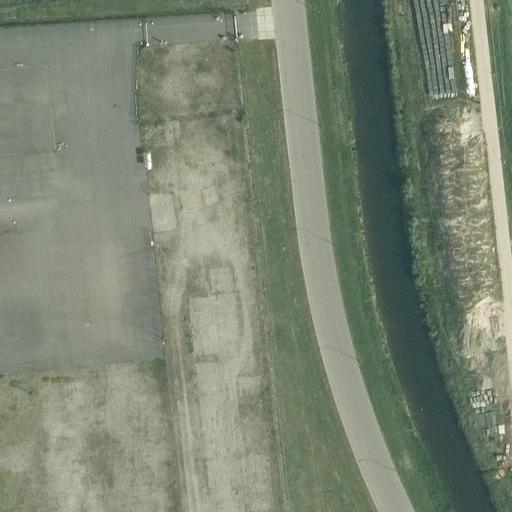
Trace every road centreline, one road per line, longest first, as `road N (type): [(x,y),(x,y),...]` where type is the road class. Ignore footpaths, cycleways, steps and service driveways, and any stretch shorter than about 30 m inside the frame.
road 1 (unclassified): [(287,0),(325,299),(344,374),(397,511)]
road 2 (tertiary): [(424,0),(466,274),(511,386)]
road 3 (tertiary): [(502,244),(460,0)]
road 4 (unclassified): [(474,0),(502,244)]
